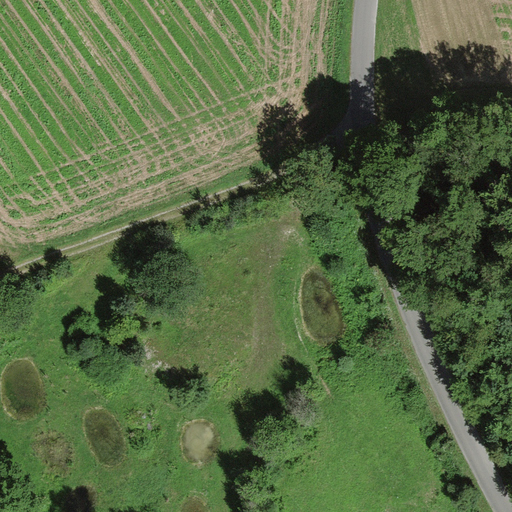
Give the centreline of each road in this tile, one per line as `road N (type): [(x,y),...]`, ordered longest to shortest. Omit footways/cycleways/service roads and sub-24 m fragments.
road 1 (unclassified): [(506,511),(391,267),(353,148),(363,0)]
road 2 (track): [(353,148),(0,278)]
